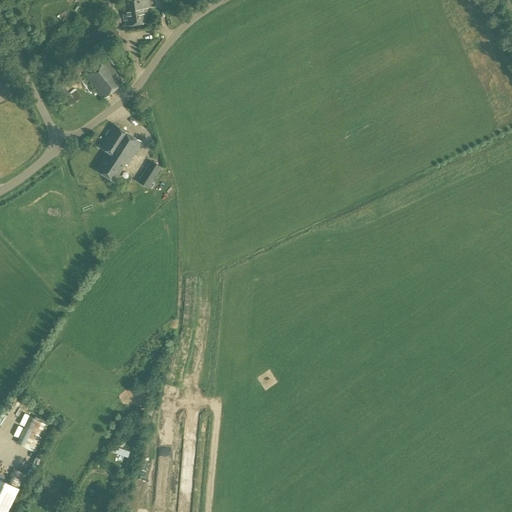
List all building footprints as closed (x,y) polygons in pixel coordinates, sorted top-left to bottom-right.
[(147,22),(145,8),(150,7),(148,0),(121,0),(123,11),(122,11),(124,21),(125,20),(126,25),(147,22)] [(107,44),(118,33),(102,18),(91,29),(107,44)] [(105,98),(122,80),(100,58),(82,75),(105,98)] [(68,105),(80,97),(76,91),(64,99),(68,105)] [(128,165),(142,142),(113,123),(99,146),(108,153),(96,170),(113,181),(125,164),(128,165)] [(148,188),(161,167),(151,161),(137,181),(148,188)] [(17,442),(37,451),(49,423),(29,414),(17,442)] [(128,457),(130,451),(116,447),(114,453),(128,457)] [(0,511),(6,511),(19,488),(0,478),(0,511)]
